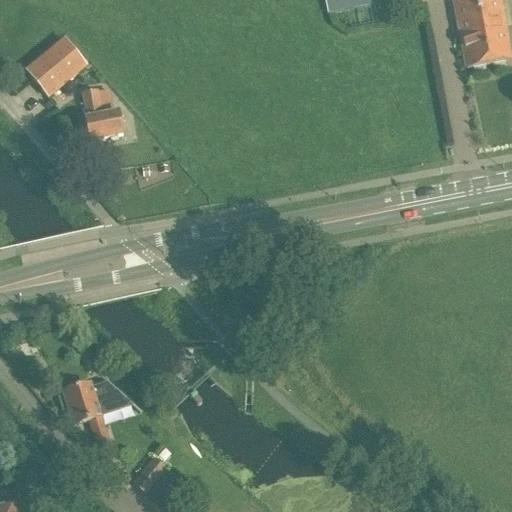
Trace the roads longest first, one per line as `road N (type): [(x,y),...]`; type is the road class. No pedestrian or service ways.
road 1 (primary): [(0,296),(167,266),(291,227)]
road 2 (primary): [(291,227),(176,235),(0,283)]
road 3 (primary): [(291,227),(511,184)]
road 4 (residential): [(145,511),(61,441),(0,366)]
